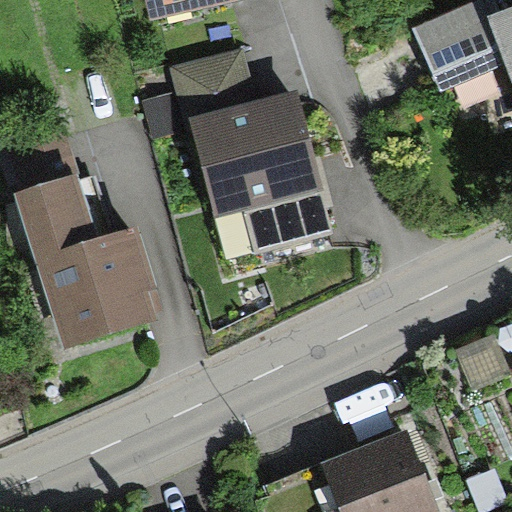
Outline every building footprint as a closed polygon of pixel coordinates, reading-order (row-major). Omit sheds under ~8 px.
[(143,0),(151,25),(234,0),(143,0)] [(511,111),(511,17),(483,28),(511,111)] [(229,69),(182,81),(223,237),(317,213),(291,111),(244,123),(229,69)] [(81,143),(0,167),(0,186),(46,338),(132,312),(81,143)] [(430,511),(437,510),(401,419),(305,456),(327,511),(430,511)]
